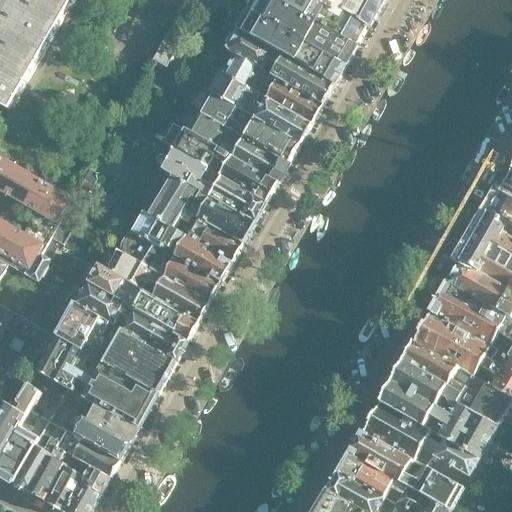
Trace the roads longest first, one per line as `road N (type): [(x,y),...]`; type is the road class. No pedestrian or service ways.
road 1 (residential): [(407,0),(115,511)]
road 2 (residential): [(297,511),(511,136)]
